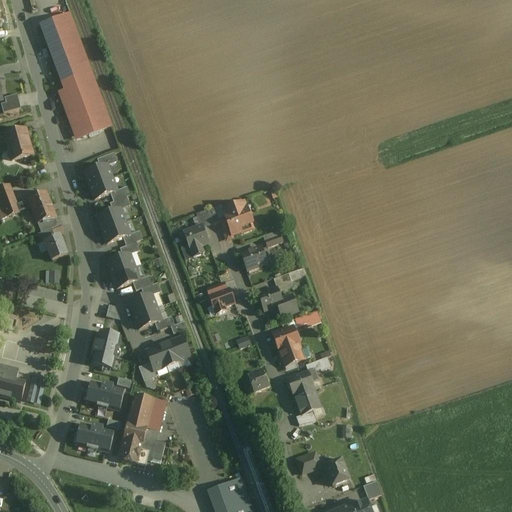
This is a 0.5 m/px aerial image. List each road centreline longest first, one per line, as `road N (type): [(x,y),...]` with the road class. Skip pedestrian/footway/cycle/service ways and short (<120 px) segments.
road 1 (residential): [(49,457),(78,353),(86,282),(16,0)]
road 2 (residential): [(304,511),(282,446),(288,420),(226,253)]
road 3 (residential): [(49,457),(191,502),(197,511)]
